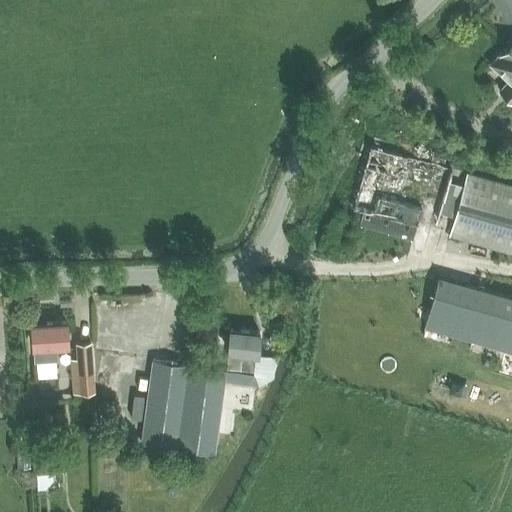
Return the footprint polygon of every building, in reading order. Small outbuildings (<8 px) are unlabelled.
[(511,40),(508,45),(491,62),(509,80),(499,90),(511,102),(511,101),(511,40)] [(453,166),(373,143),(355,206),(418,224),(419,222),(436,227),(441,211),(455,215),(450,234),(511,252),(511,183),(470,171),(466,183),(449,178),(453,166)] [(511,295),(439,275),(425,326),(511,350),(511,295)] [(67,321),(32,323),(34,361),(36,361),(56,359),(58,359),(57,344),(68,343),(67,321)] [(230,329),(226,367),(256,370),(257,354),(259,332),(230,329)] [(78,363),(72,363),(74,391),(94,389),(91,341),(76,342),(77,356),(78,363)] [(152,357),(140,443),(215,454),(227,368),(152,357)] [(450,391),(459,393),(461,384),(452,382),(450,391)] [(27,400),(7,401),(8,421),(28,419),(27,400)] [(53,472),(37,473),(38,489),(45,488),(53,479),(53,472)]
